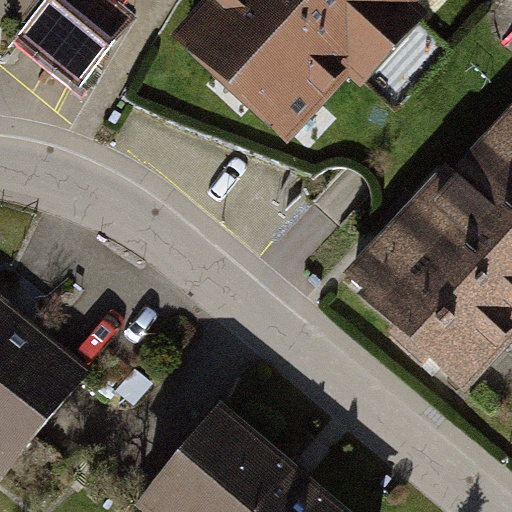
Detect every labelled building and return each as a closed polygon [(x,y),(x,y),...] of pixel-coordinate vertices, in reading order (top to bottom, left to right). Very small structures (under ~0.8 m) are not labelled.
[(114,0),(89,0),(34,48),(102,126),(172,66),(114,0)] [(199,0),(170,31),(291,145),(428,0),(199,0)] [(511,142),(373,299),(501,412),(511,398),(511,142)] [(2,291),(0,293),(0,476),(21,495),(114,386),(2,291)] [(170,511),(348,511),(246,424),(170,511)]
